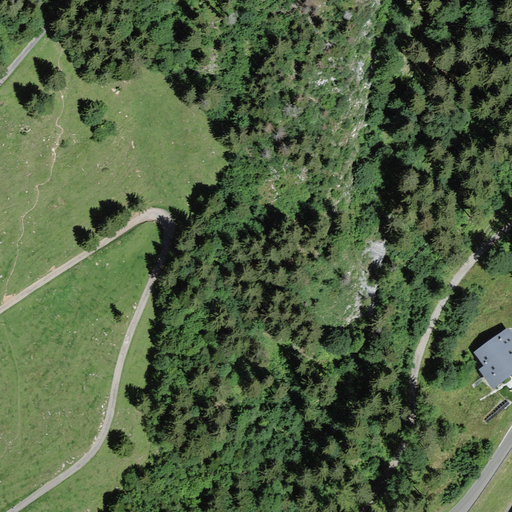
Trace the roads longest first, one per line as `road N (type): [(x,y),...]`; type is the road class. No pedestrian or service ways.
road 1 (unclassified): [(0,310),(146,214),(165,218),(169,230),(100,439),(12,511)]
road 2 (unclassified): [(362,511),(407,435),(427,331),(470,263),(511,225)]
